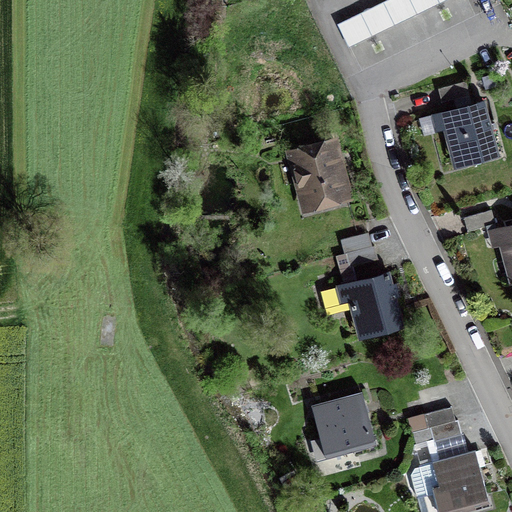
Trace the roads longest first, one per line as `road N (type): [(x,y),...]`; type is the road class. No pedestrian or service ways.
road 1 (residential): [(511,416),(386,154),(371,96)]
road 2 (residential): [(490,20),(371,96)]
